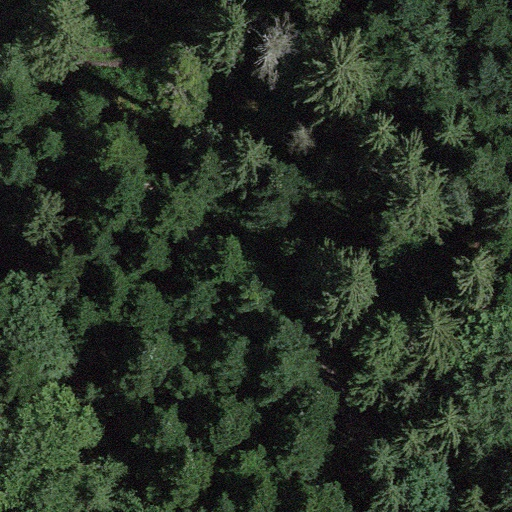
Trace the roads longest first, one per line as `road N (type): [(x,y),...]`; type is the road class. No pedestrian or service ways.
road 1 (track): [(0,73),(193,237),(406,511)]
road 2 (track): [(43,110),(243,0),(394,20),(511,117)]
